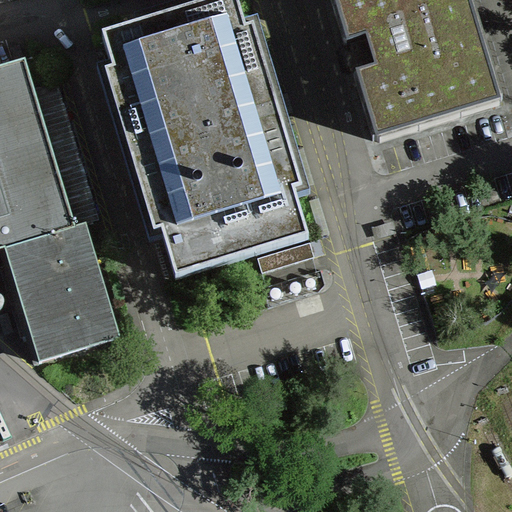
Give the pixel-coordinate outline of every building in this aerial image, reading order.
[(104,74),(153,236),(161,233),(175,280),(309,240),(296,199),(294,193),(302,190),(253,29),(245,31),(235,0),(226,0),(102,38),(112,72),(104,74)] [(469,0),(332,0),(376,141),(501,103),(469,0)] [(0,251),(5,250),(76,229),(34,89),(25,61),(0,68),(0,251)] [(76,229),(5,250),(6,252),(14,278),(13,278),(14,280),(22,306),(22,308),(23,308),(31,333),(30,334),(31,336),(31,335),(39,361),(38,361),(39,363),(42,363),(117,340),(120,339),(119,337),(111,311),(111,309),(103,283),(103,281),(102,281),(94,256),(95,256),(94,254),(90,240),(89,241),(85,229),(87,228),(86,226),(76,229)] [(290,290),(291,292),(293,293),(295,294),(297,293),(299,292),(300,290),(301,288),(300,286),(299,284),(297,283),(295,283),(293,283),(291,285),(290,286),(290,288),(290,290)] [(270,295),(271,297),(272,298),(274,299),(276,299),(278,299),(280,297),(281,295),(281,293),(280,291),(279,290),(277,289),(275,289),(273,289),(271,291),(270,293),(270,295)]
